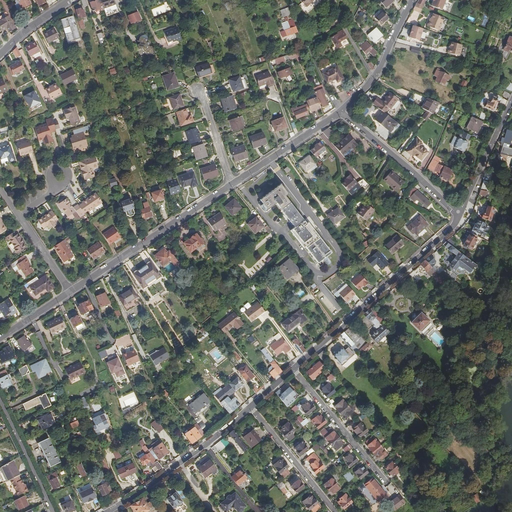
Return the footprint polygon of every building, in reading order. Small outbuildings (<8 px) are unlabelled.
[(29,4),(27,0),(15,0),(16,1),(14,2),(16,6),(14,6),(15,10),(19,8),(20,9),(29,4)] [(102,10),(104,9),(101,0),(98,1),(98,0),(90,3),(93,11),(101,9),(102,10)] [(106,14),(118,9),(116,5),(114,0),(100,0),(101,0),(104,9),(106,14)] [(321,0),(300,0),(303,3),(299,6),(307,15),(320,3),(320,2),(321,0)] [(379,0),(388,10),(393,6),(393,4),(392,3),(395,0),(379,0)] [(445,12),(450,0),(434,0),(431,6),(445,12)] [(421,13),(423,6),(417,3),(413,10),(421,13)] [(88,15),(86,10),(84,10),(83,8),(77,10),(80,18),(88,15)] [(282,18),(290,14),(287,8),(280,11),(282,18)] [(131,15),(128,16),(131,24),(141,20),(138,12),(135,13),(134,10),(130,12),(131,15)] [(388,17),(382,10),(375,17),(381,24),(388,17)] [(442,22),(443,23),(444,18),(434,14),(432,20),(431,19),(428,26),(438,30),(440,29),(442,25),(441,25),(442,22)] [(9,31),(16,27),(9,16),(0,21),(0,27),(2,31),(7,27),(9,31)] [(81,40),(74,16),(61,20),(70,44),(81,40)] [(284,37),(298,32),(292,19),(281,23),(285,31),(282,32),(284,37)] [(423,43),(427,31),(413,26),(409,38),(423,43)] [(173,41),(178,39),(181,38),(177,27),(169,30),(168,30),(164,31),(166,36),(168,42),(172,40),(173,41)] [(59,37),(55,28),(44,34),(48,43),(59,37)] [(383,35),(376,28),(368,36),(374,43),(383,35)] [(340,42),(348,37),(344,30),(339,32),(339,33),(332,38),(337,48),(342,45),(340,42)] [(148,43),(147,44),(149,40),(147,35),(141,37),(139,42),(140,43),(138,45),(140,50),(143,49),(144,51),(145,52),(147,54),(149,54),(152,55),(154,54),(155,54),(152,48),(148,46),(149,46),(150,46),(150,45),(151,45),(150,44),(150,43),(149,43),(148,43)] [(179,41),(178,39),(173,41),(172,40),(168,42),(166,36),(165,37),(168,46),(179,41)] [(511,38),(509,42),(505,41),(500,51),(505,54),(503,58),(508,60),(511,52),(511,38)] [(32,55),(40,50),(35,41),(32,42),(32,43),(30,45),(26,47),(30,56),(32,55)] [(377,53),(367,42),(361,48),(364,52),(364,53),(367,55),(369,52),(374,57),(377,53)] [(448,53),(460,56),(463,45),(452,42),(451,47),(450,46),(448,53)] [(24,68),(20,61),(19,62),(18,61),(10,66),(14,74),(24,68)] [(211,71),(208,62),(195,67),(199,76),(211,71)] [(324,73),(329,82),(333,80),(336,78),(338,81),(344,78),(337,65),(324,73)] [(280,78),(292,74),(290,67),(278,72),(280,78)] [(77,78),(73,70),(60,76),(64,85),(77,78)] [(179,85),(174,72),(163,75),(168,89),(179,85)] [(274,86),(269,72),(255,77),(259,87),(266,84),(268,88),(274,86)] [(447,76),(436,72),(433,78),(436,79),(435,83),(443,86),(447,76)] [(243,89),(239,77),(230,80),(233,92),(243,89)] [(63,94),(57,83),(46,89),(51,100),(63,94)] [(329,104),(325,95),(325,94),(326,94),(322,85),(313,89),(317,98),(318,100),(319,100),(323,107),(324,106),(326,109),(329,108),(327,105),(329,104)] [(30,108),(41,102),(35,90),(24,96),(30,108)] [(373,103),(382,111),(384,112),(389,107),(391,108),(398,99),(390,92),(382,102),(377,98),(373,103)] [(184,105),(180,93),(170,97),(174,109),(184,105)] [(493,94),(491,93),(488,101),(484,100),(481,106),(493,111),(498,100),(499,100),(500,99),(500,98),(499,98),(498,99),(496,98),(496,97),(495,97),(493,96),(493,94)] [(236,107),(232,95),(222,98),(224,106),(223,106),(225,111),(236,107)] [(310,112),(318,109),(321,108),(318,100),(317,98),(306,102),(307,104),(309,110),(310,112)] [(509,101),(502,98),(500,105),(506,108),(509,101)] [(422,108),(432,114),(438,103),(428,99),(422,108)] [(307,110),(309,110),(307,104),(298,108),(298,107),(292,109),(294,115),(292,115),(294,121),(297,120),(297,118),(308,114),(307,110)] [(81,122),(75,106),(64,109),(67,118),(70,117),(72,125),(81,122)] [(188,115),(186,108),(177,111),(181,125),(194,121),(192,114),(188,115)] [(400,125),(384,112),(382,111),(376,119),(390,130),(394,126),(396,129),(400,125)] [(427,121),(432,115),(427,111),(422,117),(427,121)] [(229,119),(233,131),(242,128),(243,128),(239,116),(229,119)] [(482,122),(470,116),(469,119),(471,120),(466,129),(477,133),(482,122)] [(54,121),(53,117),(47,119),(48,123),(40,125),(40,126),(35,127),(40,140),(44,138),(45,143),(53,141),(50,130),(56,128),(54,121)] [(287,128),(283,118),(272,122),(275,132),(287,128)] [(86,130),(85,126),(73,130),(74,133),(75,136),(72,137),(71,138),(74,147),(79,146),(80,147),(87,145),(84,131),(86,130)] [(190,144),(201,140),(197,128),(186,131),(190,144)] [(329,128),(323,132),(328,139),(334,134),(329,128)] [(471,135),(462,131),(459,139),(455,137),(452,145),(455,146),(454,148),(464,152),(468,143),(466,141),(467,139),(469,139),(471,135)] [(509,145),(510,141),(511,133),(511,132),(507,131),(504,140),(501,139),(500,143),(502,143),(509,145)] [(266,143),(262,132),(249,136),(253,147),(266,143)] [(345,158),(347,157),(349,157),(353,154),(353,152),(355,150),(352,148),(357,144),(348,134),(335,145),(345,158)] [(27,151),(27,152),(33,150),(30,138),(17,142),(20,153),(27,151)] [(422,144),(416,139),(407,152),(411,155),(412,153),(421,160),(428,152),(421,146),(422,144)] [(318,144),(310,150),(315,157),(326,149),(320,141),(317,143),(318,144)] [(198,160),(208,156),(204,143),(193,147),(198,160)] [(511,148),(508,147),(509,145),(502,143),(501,145),(500,145),(498,151),(511,155),(511,148)] [(16,159),(11,144),(0,147),(0,154),(1,158),(8,156),(9,161),(16,159)] [(249,156),(245,144),(233,149),(237,160),(249,156)] [(306,171),(308,173),(317,166),(316,164),(309,155),(299,163),(306,171)] [(434,155),(431,162),(428,167),(434,170),(441,173),(439,177),(448,181),(453,171),(437,164),(440,158),(434,155)] [(97,165),(95,156),(78,161),(83,180),(94,176),(92,166),(97,165)] [(219,174),(216,164),(202,168),(205,179),(219,174)] [(396,173),(391,169),(383,179),(397,191),(405,182),(395,173),(396,173)] [(199,185),(194,172),(180,177),(184,187),(191,185),(192,187),(199,185)] [(357,182),(350,174),(345,177),(347,178),(341,183),(350,195),(361,186),(364,189),(368,185),(362,178),(357,182)] [(109,179),(111,186),(118,184),(115,177),(109,179)] [(172,194),(182,191),(178,179),(174,180),(169,182),(168,182),(172,194)] [(288,193),(280,183),(260,199),(267,209),(276,202),(293,225),(290,228),(316,261),(320,259),(322,262),(324,260),(322,257),(331,249),(315,228),(317,226),(308,215),(303,219),(285,196),(288,193)] [(431,203),(417,190),(414,187),(407,194),(415,201),(417,199),(427,208),(431,203)] [(165,198),(162,189),(153,193),(156,201),(160,200),(161,200),(165,199),(164,198),(165,198)] [(80,205),(85,213),(88,210),(89,211),(98,205),(102,202),(103,202),(97,193),(88,199),(88,198),(83,202),(83,203),(80,205)] [(81,216),(85,213),(80,205),(75,199),(74,200),(71,196),(68,198),(67,197),(62,199),(66,205),(72,213),(75,211),(76,212),(78,211),(81,216)] [(126,211),(127,215),(129,215),(129,217),(130,217),(135,215),(136,214),(130,196),(124,198),(125,199),(126,199),(127,200),(121,202),(123,206),(124,212),(126,211)] [(241,207),(234,199),(225,206),(232,215),(241,207)] [(141,210),(143,219),(153,216),(148,203),(144,204),(146,209),(141,210)] [(365,203),(363,206),(362,206),(360,208),(356,213),(364,220),(373,210),(365,203)] [(482,219),(489,221),(493,209),(487,207),(485,214),(483,214),(482,219)] [(344,218),(338,208),(327,216),(333,225),(334,224),(337,228),(340,225),(338,222),(344,218)] [(59,218),(53,210),(46,215),(43,218),(43,217),(39,220),(44,228),(48,225),(49,226),(52,224),(53,225),(54,226),(57,224),(55,221),(59,218)] [(226,223),(220,212),(208,221),(215,231),(226,223)] [(411,220),(410,219),(403,225),(405,227),(419,215),(417,213),(412,217),(413,218),(411,220)] [(264,226),(267,224),(259,214),(247,224),(255,233),(263,226),(264,226)] [(420,217),(409,226),(414,232),(416,231),(418,234),(427,225),(420,217)] [(87,219),(81,224),(84,228),(90,223),(87,219)] [(475,225),(471,234),(479,238),(486,241),(492,228),(485,224),(485,223),(483,222),(482,223),(478,221),(476,225),(475,225)] [(121,236),(114,226),(103,233),(110,244),(121,236)] [(17,234),(15,231),(6,237),(8,240),(11,239),(16,247),(15,248),(18,252),(26,247),(24,243),(25,242),(19,233),(17,234)] [(199,237),(196,233),(186,241),(192,250),(203,242),(202,241),(203,240),(203,239),(201,237),(200,236),(199,237)] [(471,234),(470,233),(464,246),(473,251),(479,238),(471,234)] [(403,243),(396,235),(385,246),(392,253),(403,243)] [(66,239),(55,245),(65,260),(73,254),(69,248),(71,247),(68,242),(66,239)] [(454,245),(450,239),(446,242),(452,247),(453,247),(454,245)] [(105,250),(99,241),(88,249),(93,258),(100,253),(101,253),(105,250)] [(180,265),(166,246),(165,248),(165,249),(160,253),(159,252),(155,255),(163,265),(171,259),(176,266),(177,267),(180,265)] [(478,267),(453,247),(452,247),(449,250),(452,252),(453,252),(457,255),(459,256),(452,266),(461,272),(465,272),(466,271),(467,272),(467,273),(469,274),(472,274),(474,272),(473,269),(475,268),(476,269),(478,267)] [(387,265),(376,252),(366,261),(370,265),(374,262),(381,270),(387,265)] [(26,258),(24,255),(12,264),(14,266),(18,263),(27,276),(35,271),(29,262),(30,261),(28,257),(26,258)] [(434,261),(430,256),(425,260),(430,265),(434,261)] [(298,268),(289,259),(279,268),(287,278),(298,268)] [(430,265),(425,260),(420,265),(426,272),(428,270),(432,267),(430,265)] [(151,261),(142,267),(151,280),(156,277),(156,278),(161,275),(151,261)] [(151,280),(142,267),(133,273),(143,287),(147,285),(146,283),(151,280)] [(436,279),(439,276),(432,267),(428,270),(436,279)] [(42,277),(40,275),(28,283),(36,295),(46,288),(48,291),(55,287),(47,274),(44,276),(42,277)] [(367,283),(360,274),(351,282),(357,289),(362,285),(363,286),(367,283)] [(338,294),(347,286),(346,284),(337,292),(338,294)] [(355,294),(347,286),(338,294),(346,302),(350,299),(349,298),(351,297),(355,294)] [(141,303),(132,288),(118,296),(124,305),(123,306),(126,311),(141,303)] [(109,302),(105,292),(96,296),(100,306),(109,302)] [(17,321),(20,318),(16,313),(17,312),(9,300),(5,303),(5,301),(0,304),(0,318),(3,317),(3,315),(6,315),(9,313),(11,316),(13,315),(17,321)] [(82,314),(88,311),(84,302),(80,304),(81,305),(79,306),(82,314)] [(259,314),(260,315),(264,311),(257,303),(244,313),(251,321),(256,317),(256,316),(259,314)] [(303,307),(282,325),(289,333),(309,317),(304,311),(305,310),(303,307)] [(379,321),(369,310),(364,315),(367,318),(368,318),(369,320),(372,320),(373,322),(375,325),(379,321)] [(431,322),(421,312),(412,322),(421,332),(431,322)] [(243,324),(234,314),(218,326),(224,333),(234,326),(237,329),(243,324)] [(78,331),(87,328),(84,322),(83,322),(79,315),(70,319),(73,326),(75,326),(78,331)] [(49,323),(52,331),(60,328),(61,329),(66,326),(62,316),(49,323)] [(383,326),(379,321),(375,325),(373,326),(376,330),(377,332),(383,326)] [(357,331),(352,325),(344,333),(359,350),(363,354),(373,346),(365,337),(362,339),(359,335),(358,336),(355,333),(357,331)] [(388,332),(383,326),(377,332),(376,330),(375,330),(374,331),(374,333),(375,334),(372,337),(377,342),(384,335),(388,332)] [(199,343),(208,335),(203,328),(200,331),(201,334),(193,340),(197,345),(199,343)] [(395,340),(388,332),(384,335),(391,343),(395,340)] [(276,341),(269,347),(276,356),(281,352),(281,351),(282,350),(283,351),(285,354),(291,349),(282,337),(279,333),(274,337),(276,341)] [(359,350),(344,333),(340,336),(350,347),(356,352),(359,350)] [(31,345),(24,335),(17,341),(23,350),(31,345)] [(292,343),(300,355),(304,351),(296,340),(292,343)] [(0,362),(1,364),(15,358),(10,347),(4,350),(4,351),(0,352),(0,362)] [(98,351),(102,358),(108,354),(105,348),(98,351)] [(333,356),(340,364),(345,359),(347,361),(354,355),(348,348),(345,351),(342,348),(333,356)] [(134,349),(129,351),(129,352),(127,353),(127,352),(126,352),(123,353),(128,365),(131,363),(132,366),(141,362),(134,349)] [(159,364),(170,359),(165,349),(159,352),(156,352),(156,354),(154,355),(154,354),(150,356),(155,367),(159,365),(159,364)] [(270,374),(274,378),(281,371),(264,349),(261,351),(273,366),(274,368),(269,372),(270,374)] [(328,358),(323,351),(317,356),(323,362),(328,358)] [(111,359),(118,375),(122,373),(120,369),(122,369),(116,357),(113,358),(111,359)] [(47,371),(50,370),(46,359),(31,366),(34,371),(37,369),(38,371),(36,371),(39,377),(46,374),(47,371)] [(117,375),(118,375),(111,359),(111,361),(108,362),(112,372),(115,371),(117,375)] [(86,373),(81,362),(66,369),(71,380),(86,373)] [(312,380),(317,375),(320,372),(318,369),(322,366),(319,362),(306,373),(312,380)] [(26,365),(17,370),(18,373),(20,372),(22,376),(30,372),(26,365)] [(241,368),(237,371),(247,382),(253,377),(247,369),(244,371),(242,369),(241,368)] [(384,383),(386,381),(379,372),(375,375),(381,380),(384,383)] [(4,376),(0,378),(0,385),(2,390),(12,385),(12,386),(17,384),(14,376),(9,378),(7,375),(4,376)] [(227,377),(224,379),(225,380),(229,384),(234,391),(243,385),(238,378),(231,382),(227,377)] [(327,398),(335,391),(329,383),(322,388),(323,390),(322,392),(324,394),(324,396),(325,398),(327,397),(327,398)] [(228,397),(235,392),(234,391),(229,384),(225,387),(222,389),(221,388),(213,394),(221,403),(228,397)] [(290,405),(295,400),(292,397),(295,395),(293,392),(289,388),(281,395),(282,396),(279,398),(285,404),(287,402),(290,405)] [(45,393),(23,404),(26,411),(41,403),(44,409),(51,405),(45,393)] [(210,402),(204,394),(189,406),(197,416),(202,412),(200,409),(210,402)] [(230,401),(228,397),(221,403),(230,413),(240,404),(234,398),(230,401)] [(339,414),(348,407),(343,401),(334,408),(339,414)] [(310,407),(307,402),(303,405),(306,410),(305,411),(308,414),(315,409),(312,405),(310,407)] [(356,410),(351,404),(348,407),(339,414),(344,420),(356,410)] [(55,423),(50,413),(37,419),(42,429),(55,423)] [(109,419),(106,413),(94,418),(96,425),(94,426),(97,432),(109,425),(107,420),(109,419)] [(490,423),(494,417),(487,414),(484,419),(490,423)] [(319,418),(317,416),(311,421),(318,429),(326,423),(326,421),(325,419),(323,419),(321,416),(319,418)] [(295,430),(284,418),(278,423),(279,424),(277,426),(279,429),(279,431),(281,434),(283,434),(289,441),(295,437),(292,433),(295,430)] [(306,430),(304,427),(301,423),(297,419),(295,421),(303,431),(306,430)] [(309,422),(306,419),(303,421),(301,423),(304,427),(309,422)] [(72,428),(79,425),(77,420),(69,423),(72,428)] [(163,429),(157,421),(152,425),(159,433),(163,429)] [(360,438),(367,431),(361,423),(354,428),(355,430),(354,431),(356,434),(356,435),(357,437),(360,438)] [(199,436),(202,440),(205,437),(196,424),(189,429),(190,431),(186,434),(191,442),(199,436)] [(330,444),(339,437),(334,431),(329,435),(323,428),(320,432),(330,444)] [(248,448),(234,430),(230,433),(240,447),(238,448),(241,453),(248,448)] [(261,440),(254,430),(244,437),(252,447),(261,440)] [(344,444),(339,437),(330,444),(335,451),(344,444)] [(60,462),(48,438),(38,443),(50,467),(60,462)] [(228,445),(223,438),(220,441),(225,447),(228,445)] [(372,453),(380,446),(375,440),(373,441),(371,438),(366,442),(368,446),(367,447),(372,453)] [(149,450),(156,459),(167,451),(161,443),(160,444),(157,440),(154,442),(156,445),(152,448),(149,450)] [(225,447),(220,441),(214,445),(219,452),(225,447)] [(308,449),(303,442),(296,447),(299,452),(299,451),(302,454),(308,449)] [(346,453),(352,448),(349,444),(343,450),(346,453)] [(155,472),(162,467),(156,459),(149,450),(145,445),(142,446),(146,452),(147,455),(140,459),(144,466),(146,465),(148,467),(151,466),(155,472)] [(388,455),(380,446),(372,453),(377,459),(379,457),(382,460),(388,455)] [(322,463),(314,453),(306,459),(311,464),(311,465),(314,469),(313,470),(315,474),(324,467),(321,463),(322,463)] [(333,463),(336,461),(330,453),(327,455),(333,463)] [(350,467),(358,460),(355,457),(354,458),(350,454),(345,458),(349,462),(347,463),(350,467)] [(219,471),(208,457),(203,461),(205,463),(202,465),(198,468),(205,477),(212,472),(213,474),(215,474),(219,471)] [(105,460),(102,462),(108,475),(109,474),(111,474),(105,460)] [(284,478),(290,474),(286,468),(288,467),(289,465),(287,463),(285,463),(283,460),(281,461),(280,460),(274,465),(284,478)] [(20,475),(13,461),(0,467),(0,475),(3,483),(10,479),(18,476),(20,475)] [(400,472),(392,463),(385,469),(390,475),(391,474),(394,477),(400,472)] [(83,477),(86,475),(81,464),(77,466),(83,477)] [(121,479),(137,472),(134,464),(117,471),(121,479)] [(365,469),(363,466),(356,472),(361,479),(368,473),(365,469)] [(237,485),(239,485),(240,485),(240,482),(246,477),(239,469),(234,473),(235,474),(232,477),(231,477),(237,485)] [(354,477),(349,471),(346,474),(344,475),(349,481),(354,477)] [(60,481),(56,472),(47,476),(53,489),(60,485),(58,482),(60,481)] [(179,482),(183,479),(178,472),(174,476),(179,482)] [(21,480),(18,476),(10,479),(18,495),(27,491),(27,490),(26,487),(25,487),(22,480),(21,480)] [(341,488),(332,478),(325,484),(327,487),(327,488),(330,491),(331,490),(334,494),(341,488)] [(386,494),(373,478),(365,485),(378,501),(386,494)] [(107,482),(106,480),(104,479),(100,481),(100,483),(98,484),(99,486),(98,486),(102,495),(111,491),(107,482)] [(301,483),(298,480),(291,486),(297,493),(304,487),(301,482),(301,483)] [(281,481),(276,484),(281,490),(284,488),(285,487),(281,481)] [(77,489),(78,492),(90,487),(88,484),(77,489)] [(97,497),(92,488),(80,494),(85,503),(88,501),(93,499),(97,497)] [(158,492),(156,489),(147,495),(150,498),(158,492)] [(183,502),(176,492),(166,499),(174,508),(179,505),(179,506),(181,507),(183,506),(183,504),(183,502)] [(246,507),(236,493),(232,496),(230,496),(228,497),(228,499),(222,503),(227,510),(231,507),(234,507),(235,506),(240,511),(241,511),(243,510),(244,509),(246,507)] [(353,501),(346,493),(340,499),(341,500),(339,502),(341,505),(341,506),(343,508),(344,508),(344,509),(353,501)] [(151,508),(155,505),(150,498),(147,495),(130,506),(133,511),(146,511),(150,510),(145,501),(149,499),(151,502),(148,504),(151,508)] [(15,500),(19,510),(29,505),(24,496),(15,500)] [(314,511),(315,511),(321,507),(318,503),(319,503),(319,502),(317,499),(316,500),(313,496),(311,498),(309,497),(303,502),(310,510),(312,509),(314,511)] [(404,502),(398,496),(389,503),(394,510),(404,502)] [(75,511),(70,501),(62,505),(65,511),(75,511)]
